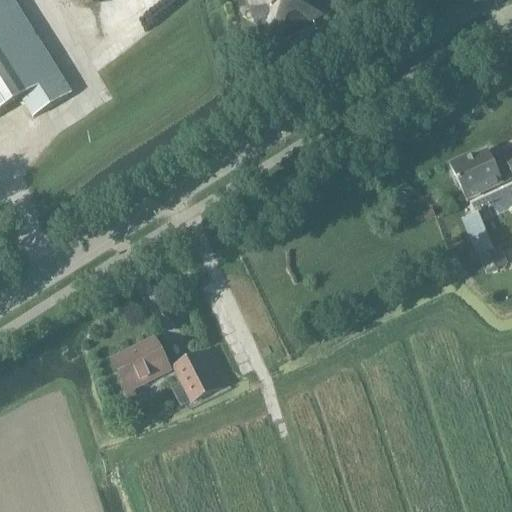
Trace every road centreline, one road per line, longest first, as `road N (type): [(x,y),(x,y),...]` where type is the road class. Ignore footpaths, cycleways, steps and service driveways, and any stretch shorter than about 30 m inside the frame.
road 1 (tertiary): [(0,304),(483,0)]
road 2 (track): [(173,196),(239,319),(281,430)]
